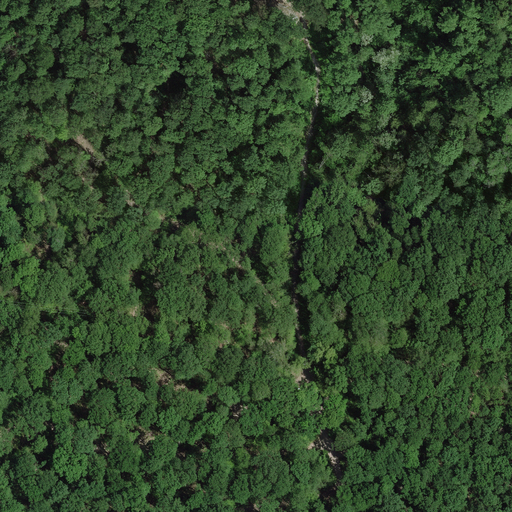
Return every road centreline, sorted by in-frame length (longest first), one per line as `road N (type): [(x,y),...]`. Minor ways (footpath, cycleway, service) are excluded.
road 1 (track): [(284,0),(303,12),(319,78),(299,225)]
road 2 (track): [(299,225),(294,292),(307,374)]
road 3 (track): [(307,374),(349,511)]
